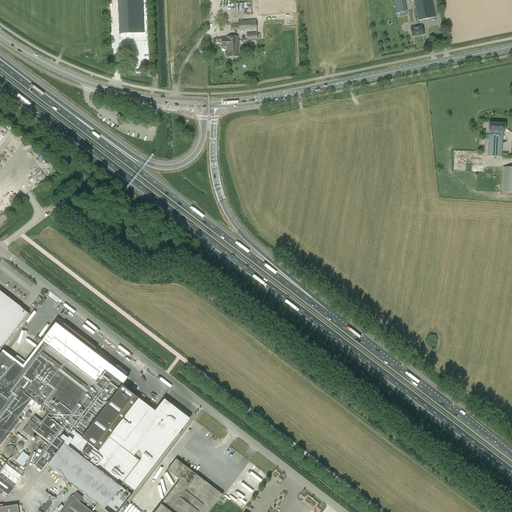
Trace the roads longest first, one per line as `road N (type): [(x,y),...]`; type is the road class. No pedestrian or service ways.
road 1 (motorway): [(0,79),(511,472)]
road 2 (tertiary): [(0,249),(342,511)]
road 3 (motorway): [(323,312),(0,60)]
road 4 (secondary): [(212,103),(511,46)]
road 5 (motorway): [(203,118),(194,155),(174,166),(149,163),(0,55)]
road 6 (motorway): [(323,312),(222,205),(211,159),(212,103)]
road 7 (motorway): [(511,456),(323,312)]
road 8 (track): [(183,258),(139,262),(66,211),(51,210)]
road 9 (primary): [(122,92),(47,63),(0,33)]
road 10 (unknown): [(44,310),(124,374),(144,359)]
